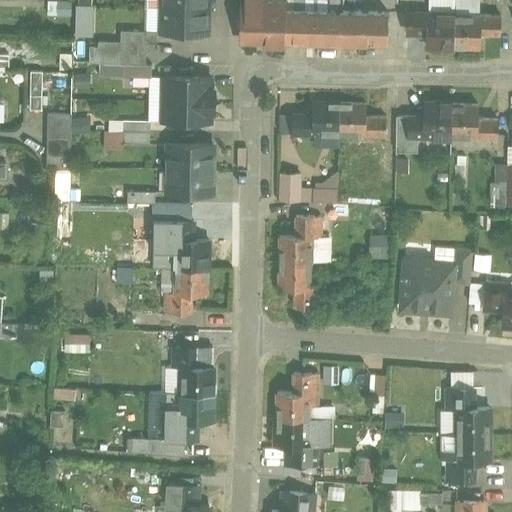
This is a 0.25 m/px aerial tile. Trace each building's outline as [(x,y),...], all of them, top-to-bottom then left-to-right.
[(92,28),(92,0),(74,0),(74,28),(92,28)] [(243,0),(242,34),(264,34),(265,0),(243,0)] [(265,0),(264,34),(264,38),(287,38),(287,35),(287,34),(287,0),(265,0)] [(287,0),(287,34),(287,35),(298,35),(298,0),(287,0)] [(298,0),(298,35),(320,35),(320,36),(342,36),(344,36),(345,5),(345,0),(298,0)] [(166,1),(165,1),(164,25),(208,26),(209,2),(208,2),(166,1)] [(391,6),(345,5),(344,36),(350,36),(365,37),(366,36),(390,37),(391,6)] [(457,7),(412,6),(411,23),(430,23),(430,37),(456,38),(457,7)] [(503,8),(457,7),(456,38),(482,39),(482,25),(502,26),(503,8)] [(159,24),(132,23),(132,34),(122,34),(123,35),(148,36),(158,36),(159,24)] [(148,36),(123,35),(122,57),(148,57),(148,36)] [(0,63),(10,64),(10,63),(11,48),(0,47),(0,63)] [(122,57),(121,57),(121,68),(153,69),(154,57),(148,57),(122,57)] [(45,65),(33,65),(32,89),(44,89),(45,65)] [(214,71),(166,70),(165,94),(216,95),(216,82),(213,82),(214,71)] [(216,95),(165,94),(164,118),(212,119),(213,108),(215,108),(216,95)] [(342,100),(316,100),(316,113),(296,113),(295,131),(317,132),(341,132),(342,100)] [(368,101),(342,100),(341,132),(387,133),(388,115),(368,115),(368,101)] [(454,102),(427,101),(427,115),(411,115),(411,135),(419,135),(453,136),(453,135),(454,103),(454,102)] [(480,103),(454,103),(453,135),(499,136),(500,118),(480,118),(480,103)] [(74,107),(50,107),(49,134),(73,134),(74,107)] [(411,115),(398,114),(397,150),(419,151),(419,135),(411,135),(411,115)] [(152,118),(124,117),(124,129),(152,129),(152,118)] [(152,129),(124,129),(124,140),(152,141),(152,129)] [(341,132),(317,132),(317,143),(341,144),(341,132)] [(73,134),(49,134),(49,157),(73,157),(73,134)] [(215,143),(170,142),(170,166),(215,167),(215,143)] [(215,167),(170,166),(169,190),(214,191),(215,167)] [(69,197),(69,167),(55,167),(54,196),(69,197)] [(300,172),(284,172),(283,200),(299,200),(300,188),(300,172)] [(315,189),(300,188),(299,200),(315,200),(315,189)] [(157,190),(129,189),(129,201),(157,201),(157,190)] [(339,189),(315,189),(315,200),(339,201),(339,189)] [(350,205),(330,204),(330,216),(350,216),(350,205)] [(297,234),(281,234),(281,260),(313,261),(313,260),(313,236),(316,236),(316,235),(316,228),(323,228),(323,215),(298,215),(297,234)] [(194,220),(168,220),(168,243),(177,243),(177,265),(209,266),(210,240),(194,240),(194,220)] [(331,236),(316,235),(316,236),(313,236),(313,260),(330,260),(331,236)] [(406,243),(405,253),(432,255),(433,245),(406,243)] [(475,248),(457,247),(455,264),(456,264),(455,282),(472,284),(475,248)] [(423,258),(419,258),(415,259),(411,261),(407,260),(403,307),(452,311),(455,282),(456,264),(455,264),(435,263),(431,260),(427,259),(423,258)] [(313,261),(281,260),(281,286),(297,287),(296,306),(321,307),(322,294),(315,294),(315,286),(313,286),(313,276),(313,261)] [(209,266),(177,265),(176,290),(174,290),(174,298),(167,298),(167,311),(192,311),(193,292),(209,292),(209,266)] [(165,266),(152,266),(152,276),(164,276),(165,266)] [(75,275),(63,275),(62,290),(74,291),(75,275)] [(322,276),(313,276),(313,286),(315,286),(315,294),(322,294),(322,276)] [(511,291),(508,291),(508,288),(501,287),(501,281),(488,280),(486,305),(506,307),(505,323),(511,323),(511,291)] [(342,299),(329,299),(329,310),(341,310),(342,299)] [(167,316),(145,315),(145,327),(166,327),(167,316)] [(88,350),(88,332),(64,332),(64,350),(88,350)] [(199,346),(174,345),(174,358),(181,358),(181,366),(183,366),(183,391),(215,392),(215,366),(199,366),(199,346)] [(320,372),(295,372),(295,392),(279,391),(278,417),(310,418),(311,405),(320,406),(320,405),(320,372)] [(387,374),(377,374),(376,394),(386,395),(387,374)] [(475,407),(475,387),(449,387),(449,400),(456,400),(456,408),(459,408),(459,433),(491,433),(491,407),(475,407)] [(215,392),(183,391),(183,392),(169,392),(169,391),(168,391),(167,437),(167,438),(186,438),(199,438),(199,419),(215,419),(216,392),(215,392)] [(386,396),(373,395),(372,411),(376,411),(376,416),(385,416),(386,396)] [(162,435),(162,404),(149,405),(149,435),(162,435)] [(338,408),(325,407),(325,405),(320,405),(320,406),(311,405),(310,418),(338,419),(338,418),(338,409),(338,408)] [(52,425),(66,426),(67,410),(53,409),(52,425)] [(353,410),(338,409),(338,418),(353,420),(353,410)] [(310,418),(278,417),(278,443),(294,444),(294,463),(319,464),(319,451),(312,451),(312,443),(310,443),(310,418)] [(491,433),(459,433),(459,458),(456,458),(456,466),(450,466),(450,479),(475,478),(475,459),(491,459),(491,433)] [(167,438),(167,437),(151,437),(151,452),(186,455),(186,438),(167,438)] [(346,481),(308,478),(307,487),(322,488),(322,496),(345,498),(346,481)] [(195,485),(170,484),(169,496),(176,497),(175,504),(178,505),(177,511),(209,511),(210,506),(194,504),(195,485)] [(387,509),(419,509),(419,488),(387,488),(387,509)] [(444,492),(422,491),(422,503),(444,503),(444,492)] [(291,492),(290,511),(274,510),(273,511),(314,511),(316,494),(291,492)] [(483,511),(483,500),(458,500),(458,511),(483,511)]
